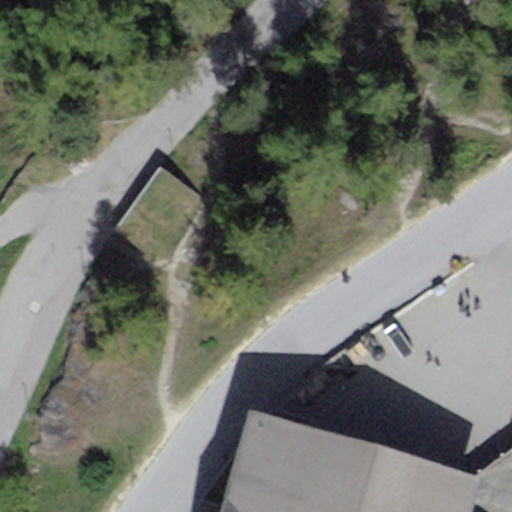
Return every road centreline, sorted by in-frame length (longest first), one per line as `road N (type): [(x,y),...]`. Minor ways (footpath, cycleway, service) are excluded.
road 1 (residential): [(286,0),(258,42),(73,182),(0,389)]
road 2 (residential): [(511,200),(283,350),(149,511)]
